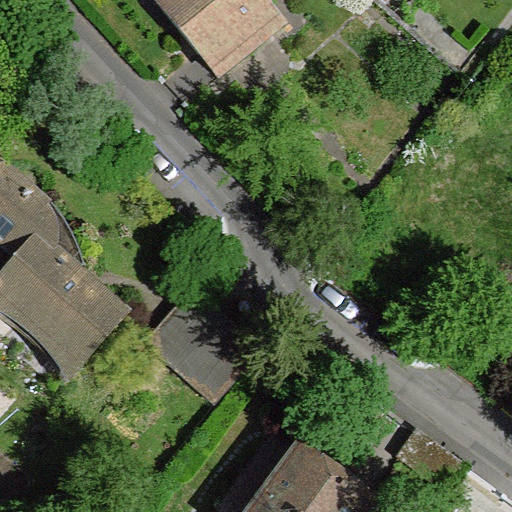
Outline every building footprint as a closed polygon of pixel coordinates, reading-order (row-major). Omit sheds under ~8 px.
[(254,0),(146,0),(215,84),(280,32),(254,0)] [(50,345),(73,376),(122,319),(70,273),(83,257),(65,220),(39,192),(33,199),(1,171),(0,172),(0,307),(16,316),(50,345)] [(180,365),(220,321),(189,292),(149,336),(180,365)] [(258,354),(220,321),(180,365),(218,400),(258,354)] [(423,434),(402,461),(448,496),(468,468),(423,434)] [(224,511),(266,511),(304,461),(288,451),(272,472),(260,463),(224,511)] [(304,461),(266,511),(364,511),(368,507),(304,461)]
